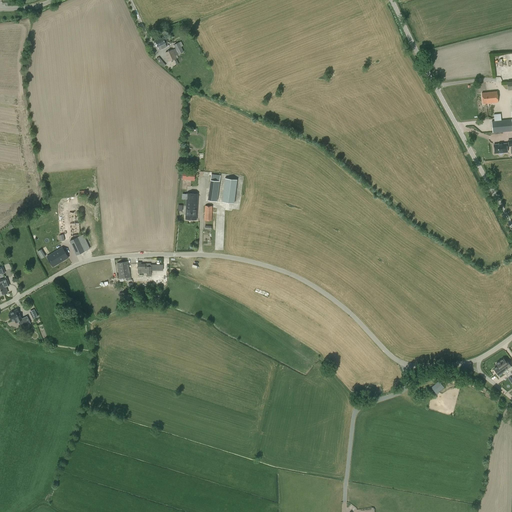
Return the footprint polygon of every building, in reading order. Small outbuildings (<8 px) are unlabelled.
[(155,41),(156,42),(153,43),(155,48),(158,46),(159,51),(167,47),(166,44),(163,37),(155,41)] [(169,62),(174,60),(176,65),(179,64),(176,59),(176,58),(175,56),(178,55),(184,52),(181,47),(183,46),(181,41),(174,45),(175,48),(172,50),(172,49),(165,53),(169,62)] [(166,65),(159,57),(156,58),(159,62),(164,67),(166,65)] [(498,103),(497,91),(482,93),(483,104),(498,103)] [(494,115),(494,121),(492,121),(493,133),(511,131),(511,120),(511,119),(501,120),(501,114),(494,115)] [(494,153),(499,153),(499,154),(499,155),(500,155),(501,155),(502,154),(503,153),(507,152),(506,144),(494,145),(494,153)] [(199,173),(187,171),(186,180),(198,181),(199,173)] [(220,175),(211,174),(210,180),(207,200),(217,202),(220,182),(220,181),(220,175)] [(222,202),(234,203),(237,179),(225,178),(222,202)] [(187,194),(186,199),(185,219),(196,220),(198,194),(187,193),(187,194)] [(79,212),(69,213),(71,236),(80,235),(79,212)] [(80,236),(70,241),(69,241),(76,255),(90,248),(83,235),(80,236)] [(68,258),(62,248),(47,257),(53,267),(68,258)] [(117,263),(119,273),(120,279),(126,278),(126,281),(131,280),(128,262),(117,263)] [(151,273),(151,270),(163,270),(163,265),(151,265),(151,264),(146,264),(147,273),(151,273)] [(9,286),(6,279),(0,280),(0,282),(1,285),(0,284),(0,295),(7,293),(5,287),(9,286)] [(150,299),(149,289),(140,290),(140,300),(150,299)] [(8,314),(12,321),(14,320),(16,323),(18,322),(21,328),(29,324),(27,320),(29,320),(27,316),(23,318),(24,319),(22,319),(21,317),(17,309),(17,310),(8,314)] [(511,367),(511,366),(510,363),(508,364),(504,358),(496,364),(497,366),(493,369),(499,376),(504,372),(508,377),(511,374),(511,367)]
